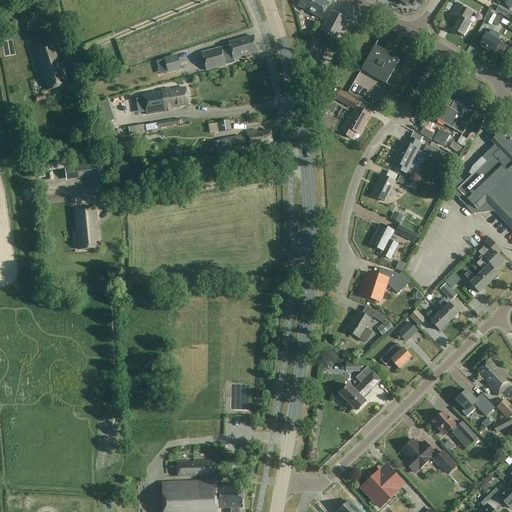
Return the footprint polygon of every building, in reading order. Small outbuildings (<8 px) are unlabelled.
[(301,0),(298,7),(320,19),(329,3),(323,0),(301,0)] [(511,0),(496,0),(499,4),(503,1),(509,10),(511,12),(511,0)] [(451,30),(462,36),(469,24),(467,22),(473,12),(456,3),(449,15),(457,20),(451,30)] [(495,11),(509,19),(511,14),(498,6),(495,11)] [(27,24),(27,30),(39,28),(39,22),(38,10),(21,13),(22,24),(27,24)] [(321,31),(325,34),(320,42),(321,43),(318,48),(325,51),(328,46),(330,48),(335,39),(336,39),(347,20),(331,12),(321,31)] [(489,13),(485,22),(491,25),(492,24),(497,27),(502,17),(497,14),(495,16),(489,13)] [(495,40),(498,35),(490,30),(487,35),(485,34),(478,47),(492,55),(499,42),(495,40)] [(56,44),(54,36),(30,43),(33,51),(32,51),(42,82),(45,81),(48,91),(67,85),(63,71),(66,70),(63,62),(60,63),(58,57),(61,55),(57,43),(56,44)] [(201,53),(206,71),(235,63),(234,59),(257,52),(253,36),(229,43),(229,45),(201,53)] [(307,38),(305,43),(309,45),(311,46),(314,41),(312,40),(307,38)] [(360,70),(385,85),(400,59),(375,45),(360,70)] [(164,58),(168,73),(181,69),(177,55),(164,58)] [(85,66),(87,75),(99,71),(96,63),(85,66)] [(143,95),(146,115),(173,110),(172,107),(188,105),(186,88),(169,91),(169,88),(161,90),(161,92),(143,95)] [(354,109),(358,102),(340,91),(335,99),(354,109)] [(430,116),(436,120),(462,134),(478,106),(463,98),(461,103),(455,100),(453,103),(441,97),(430,116)] [(98,103),(104,123),(114,120),(108,100),(98,103)] [(370,115),(356,108),(351,117),(348,115),(338,132),(351,139),(354,132),(359,135),(370,115)] [(157,122),(157,123),(158,129),(173,126),(173,125),(179,124),(179,119),(172,120),(172,119),(157,122)] [(209,125),(211,134),(231,131),(230,120),(218,122),(218,124),(209,125)] [(144,124),(128,127),(128,128),(129,136),(145,133),(145,132),(144,125),(144,124)] [(420,134),(431,140),(434,134),(423,128),(420,134)] [(449,136),(439,130),(433,141),(443,147),(449,136)] [(217,154),(225,152),(243,149),(242,144),(248,143),(249,147),(257,146),(257,145),(273,142),(271,131),(257,133),(256,131),(246,132),(247,137),(241,139),(241,137),(215,142),(217,154)] [(459,201),(465,208),(472,215),(478,214),(495,211),(511,229),(511,134),(510,132),(503,138),(499,133),(491,141),(495,145),(471,167),(468,174),(471,177),(457,190),(463,197),(459,201)] [(418,150),(421,144),(409,138),(406,145),(402,143),(392,163),(396,165),(395,168),(406,174),(414,158),(411,157),(416,148),(418,150)] [(437,151),(440,146),(431,141),(428,146),(437,151)] [(455,141),(453,143),(452,142),(449,148),(458,154),(462,148),(455,144),(457,142),(455,141)] [(113,146),(116,157),(128,154),(125,143),(113,146)] [(455,164),(459,157),(453,154),(450,161),(455,164)] [(66,179),(87,175),(91,175),(94,190),(105,189),(100,162),(64,169),(66,179)] [(52,172),(45,173),(46,177),(47,182),(53,180),(52,172)] [(397,182),(408,188),(411,182),(399,176),(397,182)] [(143,177),(128,181),(130,189),(145,185),(143,177)] [(371,196),(384,203),(394,184),(381,177),(371,196)] [(94,241),(98,241),(97,229),(93,229),(93,223),(97,222),(96,208),(75,210),(78,240),(79,250),(95,248),(94,241)] [(399,223),(403,217),(394,212),(390,219),(399,223)] [(370,245),(382,251),(380,255),(390,259),(397,245),(389,241),(393,231),(380,225),(370,245)] [(397,227),(394,233),(406,239),(413,243),(417,235),(398,225),(397,227)] [(481,270),(477,274),(488,285),(498,275),(493,270),(503,261),(496,254),(501,249),(490,238),(485,243),(487,244),(478,253),(481,256),(479,258),(480,260),(476,264),(481,270)] [(399,261),(395,269),(401,272),(405,264),(399,261)] [(385,285),(388,285),(397,294),(409,283),(410,282),(401,273),(398,275),(397,274),(383,269),(381,276),(377,275),(368,271),(367,273),(362,288),(361,289),(359,293),(360,295),(359,296),(379,303),(385,285)] [(488,285),(477,274),(473,277),(468,272),(464,276),(470,283),(469,284),(479,294),(488,285)] [(449,277),(444,282),(451,289),(456,284),(449,277)] [(440,289),(450,301),(456,296),(445,284),(440,289)] [(417,290),(415,298),(421,300),(424,298),(417,290)] [(442,307),(438,311),(449,322),(458,313),(449,304),(448,305),(442,299),(438,303),(442,307)] [(382,324),(386,318),(375,311),(366,307),(361,314),(358,312),(346,331),(356,338),(362,340),(365,342),(371,332),(365,328),(372,317),(382,324)] [(409,317),(419,327),(425,320),(416,311),(409,317)] [(449,322),(438,311),(434,315),(430,311),(426,315),(431,321),(430,322),(439,332),(449,322)] [(387,321),(377,330),(382,335),(391,326),(387,321)] [(409,322),(397,333),(405,342),(417,331),(409,322)] [(411,359),(402,350),(403,349),(397,344),(379,361),(384,366),(389,361),(398,370),(400,369),(399,369),(409,359),(410,359),(411,359)] [(498,363),(493,357),(489,361),(488,360),(476,372),(492,388),(490,390),(497,397),(511,382),(511,381),(502,371),(500,373),(494,366),(498,363)] [(346,363),(346,371),(359,372),(359,364),(346,363)] [(360,399),(379,381),(367,368),(356,378),(360,382),(358,384),(360,386),(353,392),(348,386),(338,395),(344,401),(345,400),(355,411),(364,403),(360,399)] [(465,390),(455,399),(465,409),(462,412),(466,417),(475,409),(472,405),(473,404),(485,416),(494,408),(481,394),(475,400),(465,390)] [(432,422),(439,431),(441,429),(446,434),(450,430),(453,432),(451,434),(463,446),(469,441),(471,443),(472,443),(476,439),(476,438),(461,422),(456,427),(455,425),(443,412),(432,422)] [(508,419),(493,426),(496,432),(511,424),(508,419)] [(419,447),(413,440),(411,442),(410,441),(402,448),(403,449),(402,451),(408,458),(403,462),(414,473),(420,467),(421,468),(429,461),(428,460),(431,457),(447,474),(455,466),(442,453),(437,458),(424,443),(419,447)] [(206,463),(206,460),(186,461),(186,464),(177,464),(177,476),(215,475),(214,462),(206,463)] [(502,471),(499,467),(493,472),(497,476),(502,471)] [(379,508),(379,507),(392,496),(403,485),(390,472),(385,477),(380,472),(375,476),(374,475),(366,483),(367,484),(361,489),(379,508)] [(229,509),(228,486),(216,486),(216,481),(162,483),(162,511),(216,511),(216,510),(229,509)] [(484,491),(488,487),(484,482),(480,486),(484,491)] [(228,486),(229,509),(230,509),(230,511),(237,511),(238,508),(243,508),(242,485),(228,486)] [(495,488),(488,496),(499,508),(504,504),(510,509),(511,507),(511,490),(507,486),(500,493),(495,488)] [(484,508),(479,511),(495,511),(499,508),(488,496),(480,504),(484,508)] [(358,511),(348,501),(343,507),(347,511),(358,511)]
